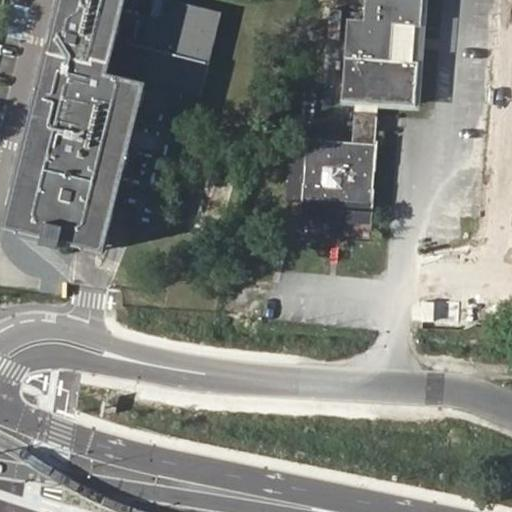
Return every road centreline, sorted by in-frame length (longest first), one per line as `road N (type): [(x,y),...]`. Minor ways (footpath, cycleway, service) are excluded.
road 1 (tertiary): [(511,409),(441,388),(222,372),(61,338),(24,344),(0,365)]
road 2 (tertiary): [(370,511),(165,460),(0,405)]
road 3 (tertiary): [(0,465),(314,511)]
